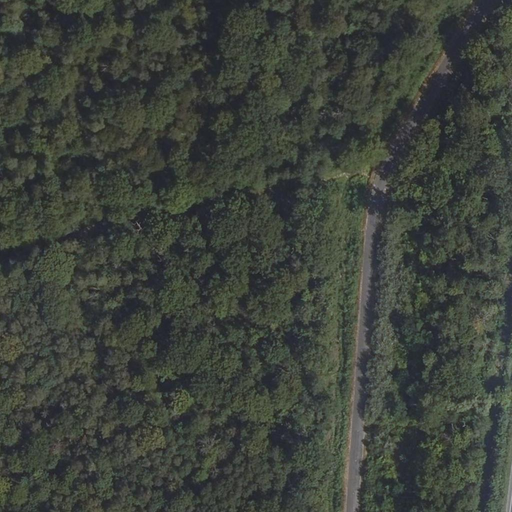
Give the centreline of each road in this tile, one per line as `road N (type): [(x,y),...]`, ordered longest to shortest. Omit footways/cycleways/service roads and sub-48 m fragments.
road 1 (track): [(0,252),(380,168)]
road 2 (unclassified): [(388,167),(378,193),(354,511)]
road 3 (tertiary): [(489,0),(388,167)]
